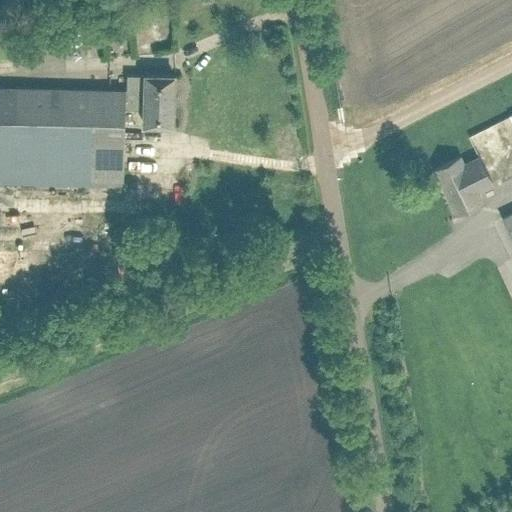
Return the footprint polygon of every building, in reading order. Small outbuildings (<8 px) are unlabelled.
[(124,7),(84,17),(90,42),(130,33),(124,7)] [(58,24),(22,32),(28,56),(64,47),(58,24)] [(0,182),(122,185),(123,137),(124,107),(143,107),(143,123),(172,124),(174,74),(144,73),(144,89),(0,85),(0,182)] [(511,113),(495,121),(511,156),(511,155),(511,113)] [(481,200),(477,191),(492,183),(478,153),(462,161),(459,155),(433,168),(455,212),(481,200)] [(511,211),(503,216),(511,235),(511,211)]
